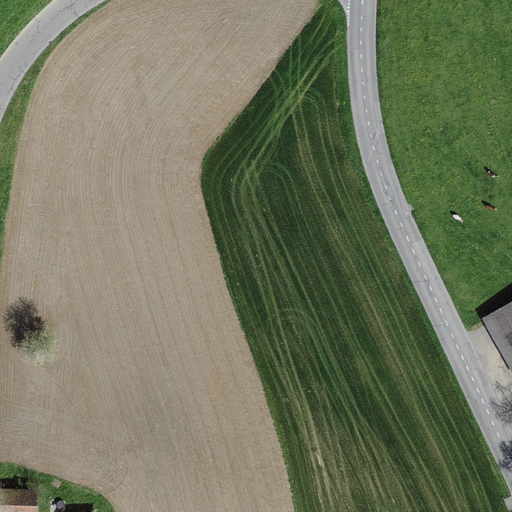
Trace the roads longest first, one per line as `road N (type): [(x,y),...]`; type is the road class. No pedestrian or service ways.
road 1 (tertiary): [(511,467),(391,201),(362,75),(362,0)]
road 2 (residential): [(78,0),(31,42),(0,90)]
